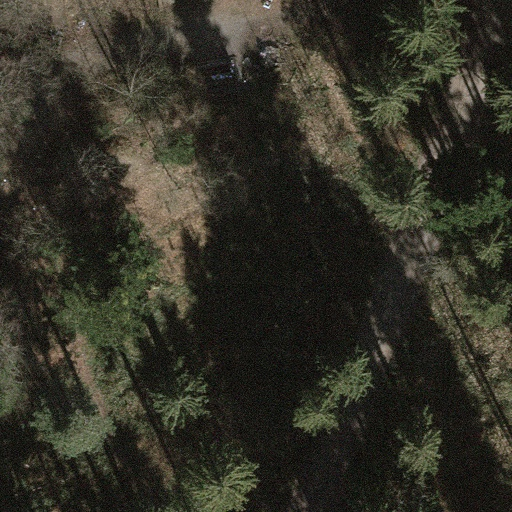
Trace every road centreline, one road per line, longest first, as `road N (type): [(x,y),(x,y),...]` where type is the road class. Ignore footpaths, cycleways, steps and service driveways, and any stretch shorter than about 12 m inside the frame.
road 1 (track): [(326,0),(135,66),(79,105),(52,150),(35,220),(47,306),(79,387),(124,455),(178,511)]
road 2 (unclassified): [(298,511),(506,0)]
